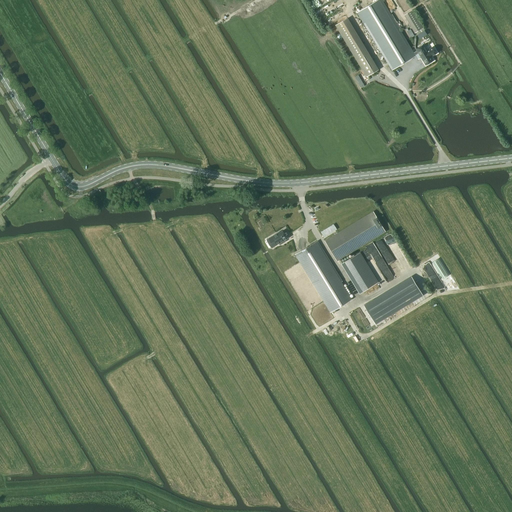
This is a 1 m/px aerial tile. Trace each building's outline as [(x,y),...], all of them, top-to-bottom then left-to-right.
[(380,0),(377,0),(358,12),(392,69),(415,56),(415,55),(414,53),(404,37),(403,37),(380,0)] [(412,10),(405,15),(415,32),(420,29),(423,28),(423,27),(413,10),(412,10)] [(347,19),(336,25),(367,76),(378,70),(347,19)] [(417,51),(414,53),(415,55),(419,53),(426,65),(433,61),(430,56),(432,55),(432,56),(437,53),(433,47),(427,51),(423,45),(416,49),(417,51)] [(325,241),(337,261),(385,231),(373,212),(325,241)] [(334,224),(321,232),(324,237),(337,229),(334,224)] [(271,240),(274,246),(279,243),(279,244),(280,244),(285,241),(285,240),(290,237),(286,231),(284,233),(282,231),(280,232),(276,235),(276,234),(272,237),(273,239),(271,240)] [(317,241),(296,254),(330,311),(351,298),(317,241)] [(345,262),(363,292),(378,282),(360,252),(345,262)] [(411,276),(364,305),(376,324),(398,310),(423,295),(416,283),(411,276)]
